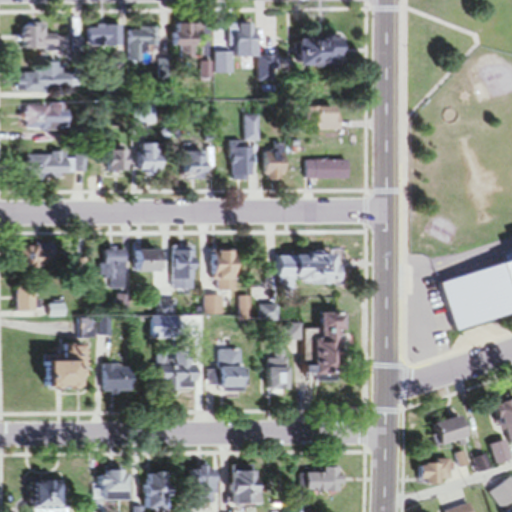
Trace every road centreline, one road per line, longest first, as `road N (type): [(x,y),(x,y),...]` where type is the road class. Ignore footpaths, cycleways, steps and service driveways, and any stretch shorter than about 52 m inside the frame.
road 1 (primary): [(388,0),(384,511)]
road 2 (residential): [(387,212),(0,214)]
road 3 (residential): [(385,434),(0,436)]
road 4 (residential): [(385,390),(511,350)]
